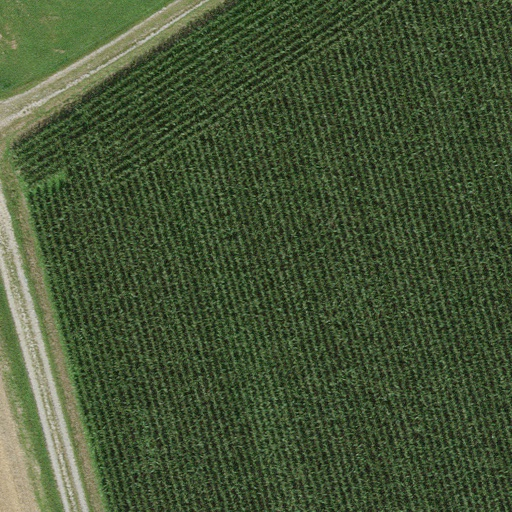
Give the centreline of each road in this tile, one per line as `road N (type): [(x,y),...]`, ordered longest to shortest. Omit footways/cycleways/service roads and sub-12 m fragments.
road 1 (track): [(0,210),(79,511)]
road 2 (track): [(0,123),(197,0)]
